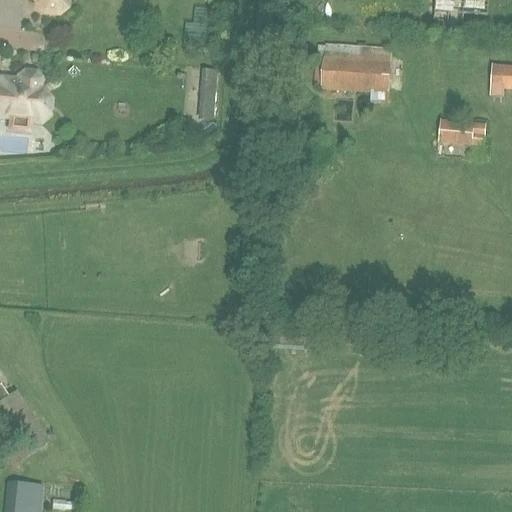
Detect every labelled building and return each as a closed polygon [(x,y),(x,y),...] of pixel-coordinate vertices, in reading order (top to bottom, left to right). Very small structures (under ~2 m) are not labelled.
[(36,0),(36,5),(43,13),(58,14),(66,7),(66,0),(36,0)] [(435,0),(433,28),(462,31),(464,15),(471,16),(472,0),(435,0)] [(388,105),(391,61),(324,57),(320,91),(370,95),(370,104),(388,105)] [(511,68),(493,67),(491,99),(503,100),(504,90),(511,90),(511,68)] [(206,72),(205,88),(215,89),(216,73),(206,72)] [(30,129),(31,120),(40,121),(48,114),(49,100),(43,92),(39,91),(40,80),(35,74),(25,73),(19,78),(19,81),(10,81),(1,87),(0,87),(0,117),(9,118),(8,127),(30,129)] [(214,105),(204,104),(203,120),(213,121),(214,105)] [(443,125),(441,144),(484,148),(486,129),(443,125)] [(39,511),(40,508),(42,485),(9,481),(5,511),(39,511)]
